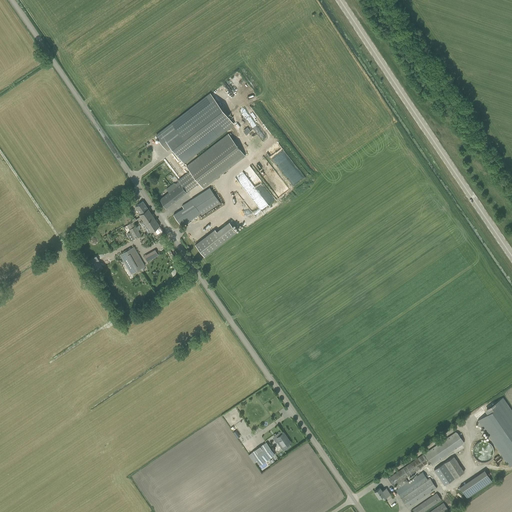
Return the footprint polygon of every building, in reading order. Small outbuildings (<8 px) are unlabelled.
[(171,147),(183,162),(233,123),(211,94),(156,136),(167,150),(171,147)] [(269,138),(269,129),(243,129),(243,134),(249,134),(249,138),(269,138)] [(199,183),(203,189),(245,156),(228,134),(186,166),(190,172),(179,181),(178,180),(166,190),(168,193),(164,196),(160,199),(166,208),(170,205),(199,183)] [(219,201),(209,188),(182,206),(183,208),(173,215),(181,226),(219,201)] [(143,201),(135,207),(140,214),(139,215),(150,232),(159,226),(143,201)] [(249,213),(242,217),(244,221),(251,217),(249,213)] [(140,235),(133,222),(127,225),(131,232),(127,234),(131,241),(135,239),(135,238),(140,235)] [(214,231),(213,229),(192,244),(201,257),(235,233),(227,222),(214,231)] [(134,247),(120,254),(131,274),(141,268),(144,267),(145,266),(134,247)] [(142,256),(146,262),(158,256),(154,249),(142,256)] [(511,464),(511,411),(502,397),(487,408),(489,412),(478,420),(510,467),(511,464)] [(277,437),(274,439),(276,443),(277,442),(283,451),(290,446),(289,444),(290,443),(287,439),(288,439),(283,433),(281,431),(275,435),(277,437)] [(396,490),(401,497),(400,497),(408,508),(437,488),(430,477),(427,479),(422,472),(408,482),(405,478),(429,461),(432,465),(464,443),(456,432),(424,453),(388,478),(393,486),(395,485),(398,489),(396,490)] [(492,443),(478,442),(477,445),(475,445),(474,457),(491,458),(492,443)] [(256,450),(249,455),(255,463),(258,461),(261,465),(275,455),(266,443),(256,450)] [(464,472),(453,456),(434,469),(444,485),(464,472)] [(459,486),(467,498),(492,481),(484,470),(459,486)] [(383,498),(388,496),(390,494),(386,488),(382,491),(380,488),(374,491),(379,498),(382,496),(383,498)] [(412,511),(422,511),(441,499),(437,493),(415,508),(411,510),(412,511)] [(443,503),(429,511),(444,511),(448,509),(443,503)]
